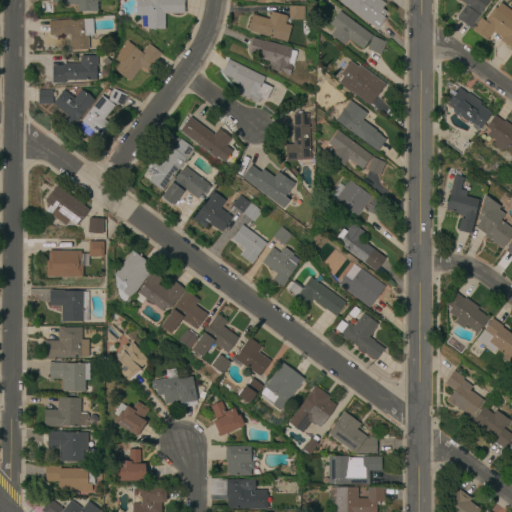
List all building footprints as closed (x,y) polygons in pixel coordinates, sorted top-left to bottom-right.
[(88,12),(74,13),(74,6),(59,7),(59,4),(49,4),(48,0),(95,0),(96,4),(93,4),(94,14),(88,14),(88,12)] [(184,0),(184,14),(164,14),(164,30),(146,30),(146,28),(143,28),(143,16),(135,16),(135,0),(184,0)] [(338,2),(339,0),(379,0),(385,4),(369,25),(338,2)] [(455,18),(465,5),(458,0),(487,0),(470,25),(472,26),(470,29),(455,18)] [(511,50),(499,40),(500,38),(492,32),(485,41),(471,30),(473,27),(474,27),(481,18),(484,21),(494,7),(495,9),(499,3),(511,12),(511,50)] [(288,7),(303,7),(304,21),(289,21),(288,7)] [(247,31),(251,15),(268,20),(270,12),(286,17),(284,24),(291,26),(286,43),(247,31)] [(347,39),(343,45),(330,36),(335,29),(329,25),(338,13),(371,35),(362,49),(347,39)] [(66,36),(47,38),(46,24),(89,20),(90,37),(84,37),(85,51),(68,53),(66,36)] [(367,50),(372,37),(385,43),(379,55),(367,50)] [(292,66),(290,66),(288,75),(269,70),(271,62),(259,59),(259,56),(247,53),(251,38),(290,48),(290,50),(296,52),(292,66)] [(112,71),(117,64),(112,60),(125,43),(139,53),(145,44),(158,54),(150,65),(149,65),(143,72),(138,68),(127,82),(112,71)] [(50,85),(50,69),(61,69),(61,66),(78,66),(78,57),(94,57),(94,82),(63,82),(63,85),(50,85)] [(264,99),(259,97),(256,102),(239,94),(241,89),(239,87),(239,86),(230,81),(231,78),(220,73),(227,59),(264,78),(261,83),(270,87),(264,99)] [(338,83),(344,75),(350,80),(359,67),(384,85),(369,106),(338,83)] [(52,105),(62,90),(66,93),(72,86),(79,91),(80,90),(94,100),(71,129),(61,121),(65,116),(52,105)] [(468,125),(450,112),(451,111),(444,106),(456,89),(465,96),(466,95),(480,104),(479,105),(490,113),(477,131),(468,125)] [(107,102),(111,91),(125,96),(121,107),(107,102)] [(36,92),(50,92),(49,106),(36,106),(36,92)] [(77,129),(81,124),(79,122),(99,97),(115,109),(95,135),(90,132),(87,136),(77,129)] [(335,120),(349,101),(366,113),(362,120),(375,130),(375,131),(380,135),(385,139),(377,151),(335,120)] [(285,145),(293,144),(292,127),(293,127),(292,115),(307,114),(310,160),(286,161),(285,145)] [(502,121),(503,120),(511,126),(511,153),(504,147),(501,152),(491,145),(486,144),(477,138),(494,115),(502,121)] [(216,157),(215,158),(179,131),(189,118),(213,135),(218,129),(231,139),(225,146),(232,152),(224,163),(216,157)] [(347,159),(342,165),(329,155),(334,149),(328,144),(337,132),(370,156),(361,169),(347,159)] [(148,181),(152,176),(145,171),(155,158),(162,162),(172,148),(173,149),(179,140),(192,149),(162,191),(148,181)] [(366,171),(372,157),(384,163),(378,176),(366,171)] [(157,201),(184,166),(208,184),(196,199),(183,190),(169,209),(157,201)] [(258,174),(260,171),(271,179),(275,173),(287,182),(287,181),(292,185),(282,199),(287,202),(281,210),(239,179),(249,167),(258,174)] [(457,231),(460,218),(463,219),(464,216),(456,215),(456,213),(445,210),(453,176),(462,178),(460,189),(466,191),(465,197),(478,200),(470,234),(457,231)] [(328,195),(341,178),(347,183),(349,180),(371,197),(357,216),(328,195)] [(68,220),(64,226),(46,211),(50,206),(44,202),(56,186),(88,210),(76,226),(68,220)] [(208,224),(204,229),(191,219),(197,211),(198,212),(206,201),(205,200),(212,191),(225,201),(220,209),(231,217),(220,232),(208,224)] [(478,220),(476,219),(479,208),(481,205),(480,204),(482,197),(483,195),(498,206),(497,208),(503,213),(498,219),(511,228),(511,234),(502,248),(490,239),(489,241),(482,236),(483,234),(474,227),(478,220)] [(251,222),(230,206),(237,196),(259,212),(251,222)] [(366,212),(371,199),(384,204),(378,217),(366,212)] [(87,233),(88,218),(102,219),(101,234),(87,233)] [(337,244),(338,242),(334,239),(342,229),(345,231),(351,223),(365,234),(361,240),(385,258),(375,271),(337,244)] [(239,254),(243,249),(230,239),(241,225),(265,243),(250,263),(239,254)] [(272,238),(280,227),(290,235),(282,246),(272,238)] [(45,276),(45,261),(47,261),(47,251),(80,251),(80,254),(87,254),(87,242),(102,242),(102,257),(88,257),(88,266),(81,266),(81,276),(45,276)] [(288,260),(296,266),(282,287),(271,280),(276,274),(261,263),(271,248),(279,254),(283,248),(292,254),(288,260)] [(130,298),(115,287),(114,276),(113,276),(131,251),(153,267),(130,298)] [(368,308),(337,285),(354,263),(384,286),(368,308)] [(166,290),(172,281),(184,290),(169,310),(165,306),(161,311),(145,299),(141,304),(133,298),(152,272),(161,279),(158,284),(166,290)] [(344,303),(335,317),(311,300),(307,306),(283,289),(289,281),(300,289),(309,277),(314,282),(344,303)] [(82,323),(60,322),(60,307),(49,307),(49,291),(83,292),(82,323)] [(195,330),(179,319),(169,333),(160,327),(185,291),(198,300),(194,306),(206,314),(195,330)] [(464,299),(465,297),(478,307),(476,309),(487,318),(476,334),(464,326),(462,329),(453,322),(456,319),(448,313),(451,309),(446,305),(455,292),(464,299)] [(112,322),(110,320),(109,316),(112,312),(116,313),(118,314),(119,318),(117,321),(112,322)] [(226,353),(212,343),(202,358),(191,350),(216,314),(226,321),(222,327),(237,338),(226,353)] [(368,337),(374,342),(374,343),(383,350),(375,361),(365,354),(362,355),(358,352),(357,350),(355,348),(357,347),(345,338),(344,339),(336,334),(338,332),(335,330),(341,321),(345,324),(346,322),(353,327),(362,314),(377,324),(368,337)] [(475,340),(491,318),(502,326),(501,327),(511,335),(511,358),(508,364),(501,358),(503,355),(495,349),(493,352),(485,347),(475,340)] [(81,340),(86,340),(86,357),(49,356),(49,359),(43,359),(43,341),(57,341),(57,327),(63,327),(63,328),(81,328),(81,340)] [(189,350),(178,342),(186,330),(197,338),(189,350)] [(258,376),(242,365),(240,366),(238,368),(230,362),(248,337),(261,347),(257,352),(269,361),(258,376)] [(146,360),(145,361),(147,363),(128,381),(111,363),(117,358),(116,357),(120,353),(118,350),(124,345),(126,347),(131,343),(146,360)] [(220,373),(210,366),(218,355),(228,363),(220,373)] [(88,379),(83,379),(83,392),(61,392),(61,379),(52,379),(52,382),(48,382),(49,363),(88,363),(88,379)] [(280,411),(258,395),(281,363),(303,379),(280,411)] [(469,418),(445,401),(452,391),(443,384),(453,371),(462,378),(461,380),(471,386),(468,390),(482,399),(469,418)] [(177,380),(191,378),(196,405),(180,408),(179,401),(164,404),(162,395),(157,396),(156,389),(152,390),(151,382),(177,377),(177,380)] [(248,404),(237,396),(251,379),(261,387),(248,404)] [(319,428),(314,424),(313,425),(309,422),(301,433),(287,423),(314,386),(329,397),(327,400),(335,405),(319,428)] [(203,398),(198,395),(201,389),(206,392),(203,398)] [(79,415),(86,415),(86,426),(43,426),(43,410),(56,410),(56,398),(80,398),(79,415)] [(148,409),(141,419),(145,421),(136,436),(113,422),(117,416),(115,415),(122,404),(125,406),(125,405),(131,409),(136,401),(148,409)] [(225,412),(233,408),(236,416),(238,415),(243,425),(219,436),(212,421),(216,419),(210,406),(220,401),(225,412)] [(493,414),(495,411),(509,420),(503,429),(511,435),(503,449),(490,440),(490,439),(479,430),(477,433),(466,425),(471,418),(472,419),(481,406),(483,408),(493,414)] [(376,453),(354,453),(327,434),(343,412),(359,424),(355,429),(365,438),(376,438),(376,453)] [(87,451),(82,451),(82,462),(58,462),(58,448),(52,448),(52,452),(46,452),(47,432),(87,432),(87,451)] [(281,445),(275,441),(278,436),(284,441),(281,445)] [(309,455),(302,451),(310,439),(316,444),(309,455)] [(254,475),(226,475),(226,463),(224,463),(224,446),(250,446),(250,451),(252,451),(252,459),(254,459),(254,475)] [(139,465),(143,465),(143,481),(117,481),(117,470),(119,470),(119,462),(129,462),(129,450),(139,450),(139,465)] [(350,468),(365,468),(365,457),(381,457),(381,471),(369,471),(369,484),(327,484),(327,456),(350,456),(350,468)] [(93,485),(91,485),(91,491),(57,491),(57,481),(44,481),(44,465),(48,465),(48,466),(59,466),(59,468),(87,468),(87,470),(93,470),(93,485)] [(267,508),(226,508),(226,496),(225,496),(225,479),(253,480),(253,490),(265,490),(265,493),(267,493),(267,508)] [(443,511),(450,503),(440,494),(449,482),(471,499),(469,501),(481,510),(479,511),(443,511)] [(165,503),(160,503),(160,511),(132,511),(132,503),(132,487),(165,487),(165,503)] [(383,511),(335,511),(335,488),(357,488),(357,498),(366,498),(366,487),(383,487),(383,511)] [(63,510),(70,501),(81,509),(87,501),(101,511),(42,511),(41,511),(50,499),(63,510)]
